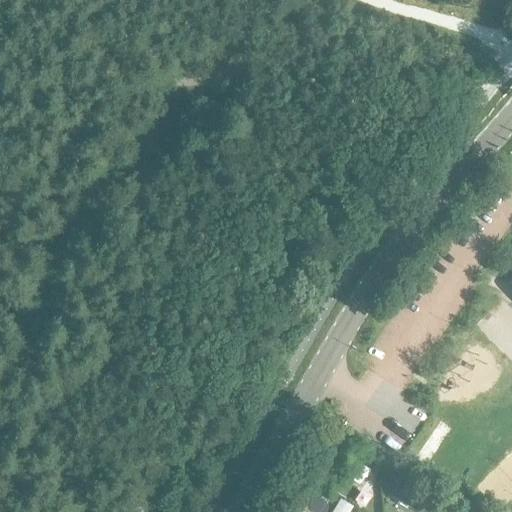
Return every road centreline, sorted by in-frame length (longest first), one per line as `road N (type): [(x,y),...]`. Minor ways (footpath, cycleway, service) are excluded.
road 1 (secondary): [(237,511),(384,260),(511,112)]
road 2 (unknown): [(511,60),(456,52),(376,59),(300,78),(268,72),(203,84),(169,81),(124,0)]
